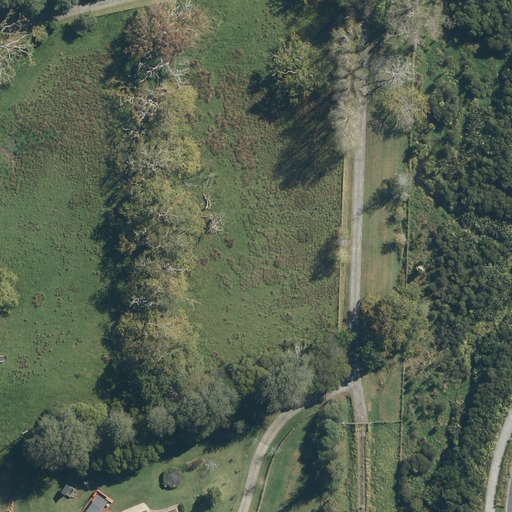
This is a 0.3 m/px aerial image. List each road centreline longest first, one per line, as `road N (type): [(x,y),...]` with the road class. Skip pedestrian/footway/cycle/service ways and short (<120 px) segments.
road 1 (track): [(360,511),(361,422),(351,374),(369,0)]
road 2 (track): [(240,511),(280,423),(351,374)]
